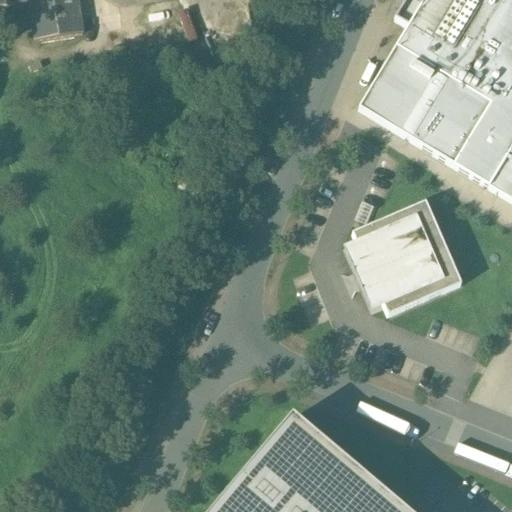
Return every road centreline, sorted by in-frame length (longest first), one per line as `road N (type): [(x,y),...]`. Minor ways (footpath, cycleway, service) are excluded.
road 1 (residential): [(362,0),(224,342)]
road 2 (residential): [(224,342),(511,454)]
road 3 (residential): [(224,342),(156,511)]
